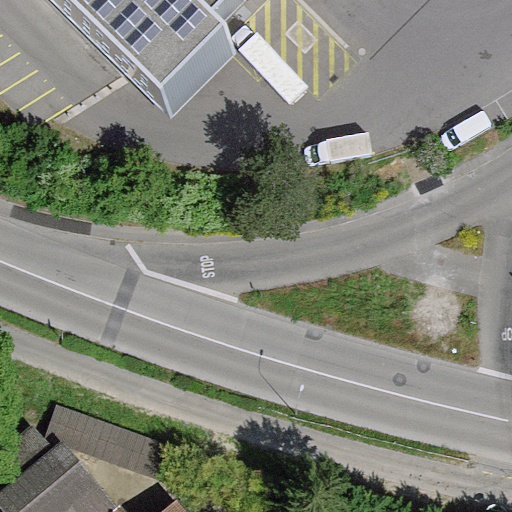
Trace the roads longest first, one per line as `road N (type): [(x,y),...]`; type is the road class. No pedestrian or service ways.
road 1 (tertiary): [(511,421),(334,376),(90,294)]
road 2 (unclassified): [(511,179),(408,229),(305,259),(90,294)]
